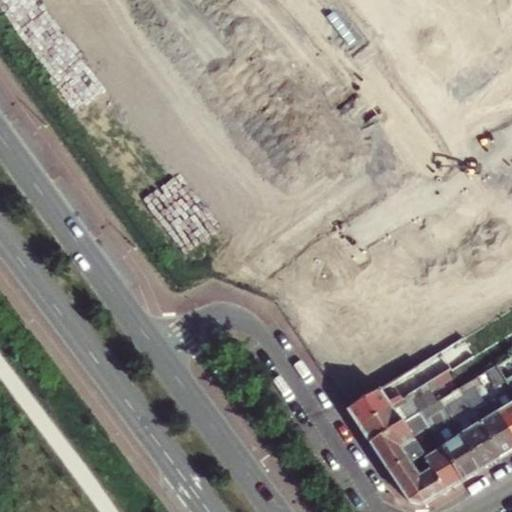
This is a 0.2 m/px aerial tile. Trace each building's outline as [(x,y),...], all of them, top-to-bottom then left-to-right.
[(511,434),(511,392),(508,386),(497,367),(489,372),(502,394),(491,400),(511,434)] [(348,411),(359,428),(427,387),(415,369),(383,389),(348,411)] [(370,444),(403,424),(419,415),(421,414),(437,404),(431,393),(452,380),(449,374),(427,387),(359,428),(370,444)] [(500,460),(511,452),(511,434),(491,400),(479,379),(459,391),(463,398),(472,412),(500,460)] [(482,471),(500,460),(472,412),(463,398),(459,391),(453,394),(440,402),(453,423),(482,471)] [(463,482),(482,471),(453,423),(440,402),(437,404),(421,414),(425,420),(429,427),(433,434),(442,448),(463,482)] [(411,437),(429,427),(425,420),(421,414),(419,415),(403,424),(411,437)] [(409,463),(422,455),(411,437),(403,424),(370,444),(388,472),(407,459),(409,463)] [(445,493),(463,482),(442,448),(424,459),(429,467),(445,493)] [(424,506),(445,493),(429,467),(422,471),(418,464),(412,468),(409,463),(407,459),(388,472),(410,503),(424,506)]
